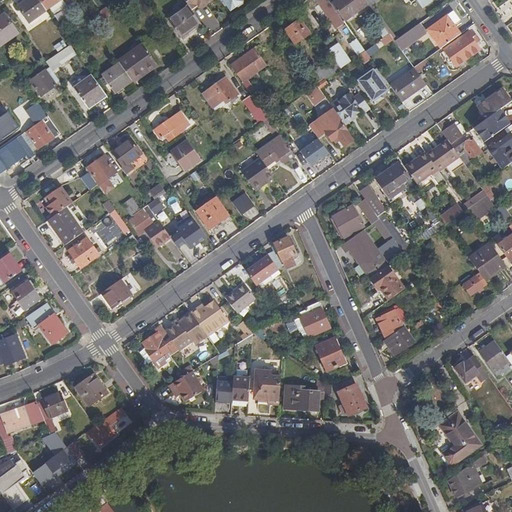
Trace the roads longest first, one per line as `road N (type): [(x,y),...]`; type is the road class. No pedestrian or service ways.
road 1 (residential): [(283,0),(3,199)]
road 2 (residential): [(294,199),(510,55)]
road 3 (residential): [(403,435),(162,423)]
road 4 (residential): [(100,340),(294,199)]
road 5 (residential): [(294,199),(383,389)]
road 6 (unclassified): [(3,199),(100,340)]
road 7 (residential): [(383,389),(511,298)]
road 8 (residential): [(162,423),(42,511)]
